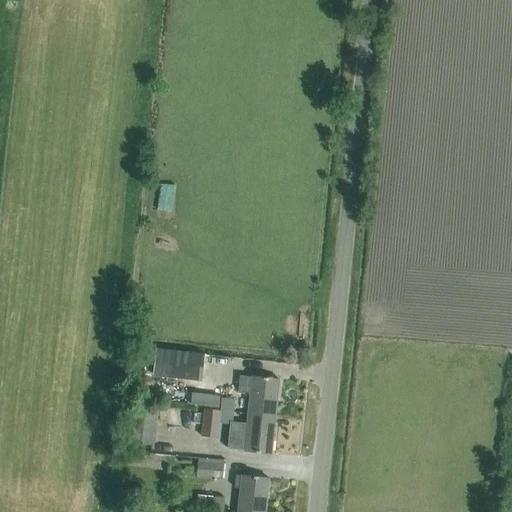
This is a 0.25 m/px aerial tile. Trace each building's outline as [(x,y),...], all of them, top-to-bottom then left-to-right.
[(159,164),(155,210),(171,211),(173,184),(171,184),(172,165),(159,164)] [(154,349),(152,377),(201,382),(204,354),(154,349)] [(248,414),(274,417),(278,379),(240,375),(238,392),(251,393),(248,414)] [(193,408),(220,410),(233,411),(234,399),(194,396),(193,408)] [(126,442),(153,446),(158,410),(132,406),(126,442)] [(219,411),(204,409),(203,426),(217,427),(219,411)] [(232,424),(233,411),(220,410),(219,423),(232,424)] [(270,454),(274,417),(248,414),(244,452),(270,454)] [(196,476),(222,478),(223,464),(197,462),(196,476)] [(234,487),(240,488),(238,511),(263,511),(267,477),(235,474),(234,487)] [(139,489),(133,488),(117,486),(115,502),(137,504),(139,489)] [(196,508),(223,511),(224,498),(197,495),(196,508)]
